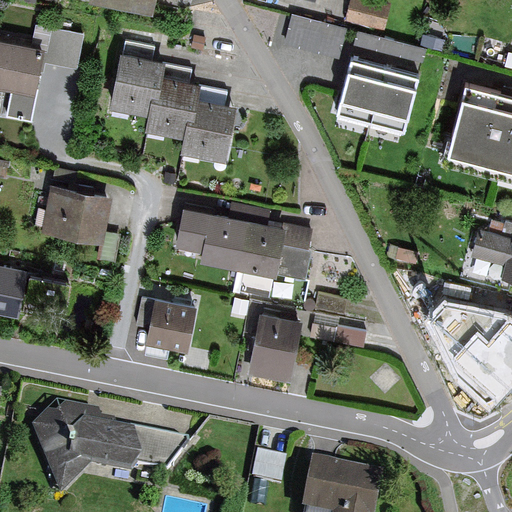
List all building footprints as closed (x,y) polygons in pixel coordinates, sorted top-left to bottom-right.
[(84,0),(153,13),(155,0),(84,0)] [(391,4),(375,0),(352,0),(347,23),(385,31),(391,4)] [(346,56),(350,24),(294,18),(290,50),(346,56)] [(83,32),(56,27),(50,57),(78,62),(83,32)] [(37,53),(0,46),(0,85),(29,91),(37,53)] [(156,62),(118,54),(107,104),(145,112),(141,132),(177,140),(174,153),(224,163),(236,106),(192,97),(195,85),(153,77),(156,62)] [(420,77),(344,59),(331,113),(406,131),(420,77)] [(511,96),(460,83),(441,158),(511,175),(511,96)] [(106,195),(49,187),(42,236),(99,244),(106,195)] [(315,232),(179,210),(173,246),(195,250),(192,267),(306,286),(315,232)] [(511,243),(476,237),(471,260),(500,266),(496,288),(511,290),(511,243)] [(0,310),(13,314),(22,272),(0,267),(0,310)] [(28,305),(66,314),(73,289),(35,279),(28,305)] [(351,314),(352,295),(324,294),(323,312),(351,314)] [(195,308),(153,300),(144,343),(186,351),(195,308)] [(462,333),(451,386),(502,396),(511,349),(511,304),(500,302),(492,339),(462,333)] [(301,321),(258,315),(249,375),(292,382),(301,321)] [(343,328),(342,340),(369,342),(370,330),(343,328)] [(56,404),(30,427),(61,493),(92,465),(131,474),(133,466),(160,472),(190,439),(100,422),(102,413),(56,404)] [(288,484),(291,458),(261,454),(258,480),(288,484)] [(375,511),(382,476),(303,462),(295,507),(323,511),(375,511)]
